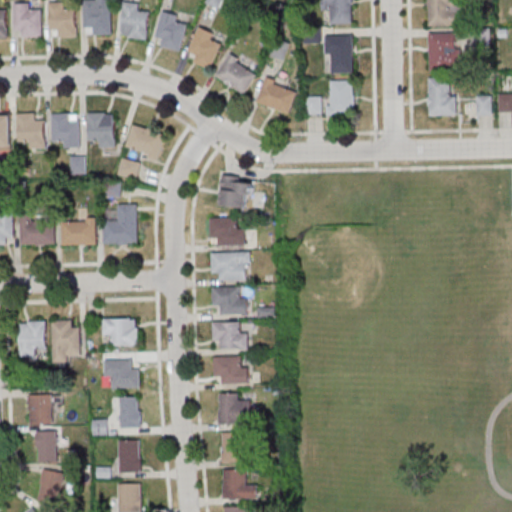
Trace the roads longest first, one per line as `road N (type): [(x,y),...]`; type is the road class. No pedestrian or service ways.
road 1 (residential): [(511,148),(281,154),(242,142),(169,92),(114,77),(0,77)]
road 2 (residential): [(189,511),(174,221),(189,163),(213,122)]
road 3 (residential): [(179,278),(0,283)]
road 4 (residential): [(395,151),(391,0)]
